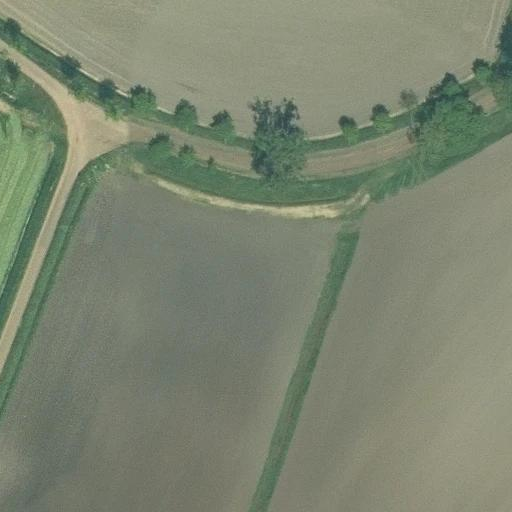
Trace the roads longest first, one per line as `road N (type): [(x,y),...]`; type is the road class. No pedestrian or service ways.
road 1 (unclassified): [(89,112),(222,163),(279,170),(380,152),(511,92)]
road 2 (unclassified): [(0,351),(89,112)]
